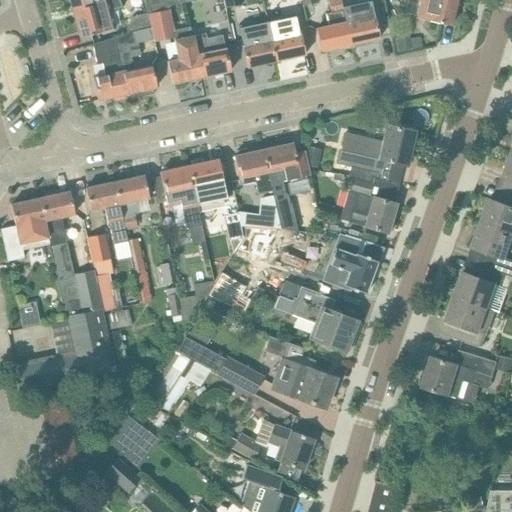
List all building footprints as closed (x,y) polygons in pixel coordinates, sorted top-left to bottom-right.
[(102,0),(68,0),(71,9),(102,0)] [(114,28),(109,11),(108,12),(104,0),(102,0),(71,9),(79,38),(114,28)] [(104,0),(108,12),(109,11),(122,8),(119,0),(104,0)] [(166,0),(145,0),(154,38),(171,34),(166,12),(169,11),(166,0)] [(325,13),(328,26),(315,28),(320,51),(350,45),(341,7),(339,0),(327,0),(330,12),(325,13)] [(450,26),(456,0),(419,0),(420,0),(416,17),(428,20),(428,21),(450,26)] [(369,1),(341,7),(350,45),(379,38),(374,17),(373,17),(369,1)] [(277,11),(265,14),(266,20),(275,61),(305,55),(300,33),(287,36),(284,23),(280,24),(277,11)] [(146,14),(132,18),(135,31),(151,27),(147,14),(146,14)] [(245,68),(275,61),(266,20),(236,26),(245,68)] [(202,27),(191,30),(201,77),(230,71),(225,49),(210,52),(208,39),(205,40),(202,27)] [(174,40),(178,59),(167,61),(172,84),(201,77),(191,30),(174,34),(174,40)] [(153,88),(156,87),(151,65),(134,69),(128,45),(134,44),(131,32),(115,37),(126,94),(140,91),(141,96),(154,93),(153,88)] [(92,78),(97,100),(126,94),(115,37),(92,44),(97,65),(102,63),(104,76),(92,78)] [(350,167),(348,177),(380,181),(384,161),(407,166),(415,132),(386,125),(382,142),(345,133),(338,164),(350,167)] [(292,143),(263,150),(272,192),(276,210),(288,208),(282,181),(310,175),(304,151),(294,153),(292,143)] [(317,170),(321,150),(307,147),(307,150),(311,168),(317,170)] [(272,192),(263,150),(245,154),(244,149),(236,151),(237,155),(233,156),(240,185),(254,182),(257,195),(272,192)] [(511,179),(511,188),(510,194),(511,194),(511,152),(503,176),(511,179)] [(191,165),(188,166),(197,205),(226,199),(223,182),(218,160),(203,163),(202,158),(190,161),(191,165)] [(160,177),(152,178),(155,193),(158,204),(166,202),(166,206),(180,203),(185,227),(189,226),(190,228),(193,244),(200,243),(204,242),(201,225),(198,214),(197,205),(188,166),(159,172),(160,177)] [(114,182),(125,230),(136,227),(133,214),(137,214),(134,201),(148,198),(144,176),(114,182)] [(356,196),(347,224),(386,235),(396,203),(368,196),(372,183),(350,179),(346,193),(356,196)] [(114,182),(85,189),(89,211),(104,208),(108,228),(109,227),(113,245),(127,241),(125,230),(114,182)] [(69,192),(40,198),(45,221),(49,241),(50,247),(66,243),(61,217),(74,214),(69,192)] [(511,194),(510,194),(506,205),(488,199),(479,224),(511,235),(511,194)] [(10,205),(15,227),(0,230),(0,236),(6,263),(22,259),(20,247),(49,241),(45,221),(40,198),(10,205)] [(249,200),(235,203),(241,233),(243,233),(240,223),(254,220),(249,200)] [(223,215),(203,220),(206,235),(227,231),(228,236),(238,234),(241,233),(235,203),(221,206),(223,215)] [(483,252),(478,265),(506,274),(511,276),(511,261),(506,259),(511,241),(511,235),(479,224),(471,248),(483,252)] [(255,225),(251,249),(318,260),(322,235),(255,225)] [(87,238),(93,270),(94,271),(111,268),(104,234),(87,238)] [(165,239),(169,256),(176,254),(174,248),(176,246),(174,237),(165,239)] [(136,238),(127,239),(133,272),(143,270),(136,238)] [(365,294),(377,262),(373,260),(379,244),(344,239),(340,250),(335,248),(329,265),(334,266),(328,282),(350,290),(350,288),(365,294)] [(204,242),(200,243),(204,262),(208,261),(204,242)] [(66,243),(50,247),(54,270),(64,317),(101,309),(98,294),(94,275),(93,270),(73,274),(66,243)] [(239,304),(260,272),(233,255),(212,287),(239,304)] [(169,262),(158,265),(162,284),(173,282),(169,262)] [(506,274),(478,265),(474,276),(462,272),(454,296),(488,309),(496,285),(501,287),(506,274)] [(95,275),(94,275),(98,294),(112,291),(108,272),(95,275)] [(142,272),(134,273),(139,297),(147,296),(142,272)] [(335,300),(320,295),(302,289),(299,300),(293,298),(293,299),(280,294),(280,295),(279,295),(275,307),(316,321),(309,338),(344,352),(345,351),(349,352),(354,339),(350,337),(357,321),(331,311),(335,300)] [(166,297),(170,316),(179,314),(175,296),(166,297)] [(480,332),(488,309),(454,296),(445,321),(457,325),(452,338),(480,348),(485,334),(480,332)] [(201,306),(181,309),(184,323),(192,322),(201,306)] [(13,368),(16,383),(18,391),(114,370),(110,350),(101,309),(64,317),(65,320),(49,323),(51,335),(67,331),(72,355),(13,368)] [(37,311),(19,315),(22,329),(40,325),(37,311)] [(108,330),(131,326),(128,311),(105,315),(108,330)] [(188,334),(202,343),(209,331),(195,322),(188,334)] [(110,333),(117,361),(126,359),(120,331),(110,333)] [(272,335),(266,351),(283,357),(271,390),(324,409),(335,378),(316,372),(311,370),(315,361),(301,356),(303,349),(272,335)] [(422,375),(418,387),(422,388),(421,390),(448,399),(449,396),(449,395),(453,383),(472,389),(474,385),(477,373),(491,377),(496,362),(482,357),(477,356),(459,350),(454,364),(432,357),(426,376),(422,375)] [(227,358),(218,374),(253,394),(262,378),(227,358)] [(510,373),(511,361),(497,358),(495,370),(510,373)] [(170,369),(150,399),(166,410),(187,381),(170,369)] [(146,432),(128,418),(108,443),(126,458),(146,432)] [(313,439),(275,425),(269,442),(281,446),(276,461),(282,463),(281,463),(302,471),(313,439)] [(241,436),(234,450),(256,461),(263,446),(241,436)] [(129,490),(141,477),(119,456),(107,469),(129,490)] [(249,480),(240,503),(243,506),(255,511),(287,511),(293,497),(277,491),(282,477),(276,474),(249,459),(247,463),(242,477),(249,480)] [(394,511),(400,488),(375,482),(374,482),(367,511),(394,511)] [(511,511),(511,490),(492,491),(489,506),(487,511),(511,511)]
